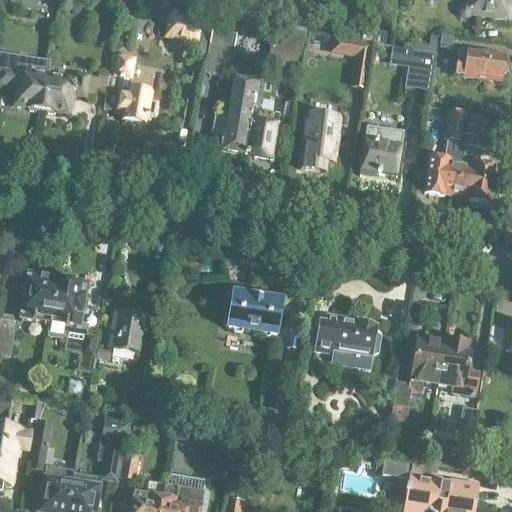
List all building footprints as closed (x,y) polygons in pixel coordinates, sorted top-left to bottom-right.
[(14,107),(43,111),(49,76),(20,71),(22,62),(1,59),(2,56),(0,56),(0,47),(1,40),(8,41),(12,22),(9,21),(12,9),(35,13),(38,0),(60,4),(60,0),(2,0),(0,13),(0,84),(17,87),(14,107)] [(169,0),(154,0),(153,8),(168,11),(169,0)] [(277,0),(273,29),(297,33),(301,0),(277,0)] [(301,0),(297,33),(304,34),(310,0),(301,0)] [(458,11),(457,14),(458,16),(459,18),(460,20),(462,21),(464,21),(467,21),(469,21),(471,20),(471,17),(511,22),(511,13),(511,3),(510,4),(510,0),(467,0),(467,4),(464,4),(462,5),(460,7),(458,9),(458,11)] [(120,19),(137,21),(137,7),(121,5),(120,19)] [(194,54),(207,56),(213,24),(214,20),(167,12),(163,40),(196,45),(194,54)] [(335,32),(350,35),(353,18),(338,15),(335,32)] [(204,76),(220,78),(225,47),(234,50),(238,29),(213,24),(207,56),(204,76)] [(273,29),(268,60),(299,66),(304,34),(297,33),(273,29)] [(415,46),(414,53),(435,56),(436,48),(438,39),(431,38),(429,48),(415,46)] [(441,41),(440,48),(439,50),(451,51),(453,39),(441,38),(441,41)] [(371,46),(358,44),(351,89),(364,91),(371,46)] [(394,49),(391,67),(408,70),(405,91),(430,95),(436,56),(435,56),(414,53),(410,52),(394,49)] [(454,78),(502,84),(503,77),(506,74),(507,68),(504,65),(506,57),(465,51),(465,52),(458,51),(454,78)] [(104,111),(124,115),(123,120),(125,120),(124,125),(135,127),(136,123),(147,125),(149,116),(157,118),(157,116),(158,116),(159,109),(159,108),(159,105),(151,103),(153,95),(129,90),(135,60),(112,57),(104,111)] [(49,76),(43,111),(45,112),(47,116),(53,117),(57,114),(71,116),(74,96),(96,99),(99,80),(91,79),(91,77),(78,75),(77,80),(49,76)] [(211,135),(225,137),(224,139),(222,139),(221,153),(245,157),(253,112),(258,113),(261,93),(258,92),(260,85),(258,85),(258,84),(235,80),(228,119),(214,117),(211,135)] [(278,128),(277,128),(279,117),(258,113),(253,112),(245,157),(273,161),(278,128)] [(462,147),(464,133),(465,132),(467,115),(447,112),(444,134),(449,134),(448,148),(450,148),(449,162),(430,159),(425,196),(445,199),(446,194),(458,195),(465,147),(462,147)] [(304,146),(300,174),(328,177),(329,168),(335,169),(342,120),(308,115),(307,125),(304,125),(301,146),(304,146)] [(467,115),(465,132),(464,133),(462,147),(465,147),(458,195),(469,197),(469,202),(489,205),(495,168),(473,165),(475,150),(483,151),(487,122),(468,120),(468,116),(467,115)] [(358,163),(360,166),(359,176),(377,179),(377,176),(395,179),(402,135),(366,129),(362,151),(360,154),(361,156),(362,157),(361,161),(360,161),(358,163)] [(37,321),(50,323),(50,321),(57,280),(29,275),(22,318),(37,321)] [(83,336),(87,337),(89,326),(79,325),(87,286),(57,280),(50,321),(50,323),(47,339),(62,341),(67,337),(73,339),(83,340),(83,336)] [(270,338),(276,339),(283,301),(232,293),(226,332),(232,332),(233,335),(240,336),(242,334),(260,337),(261,340),(268,341),(270,338)] [(115,312),(114,321),(109,347),(137,352),(143,317),(115,312)] [(314,354),(332,357),(330,368),(370,374),(373,357),(378,355),(379,345),(380,339),(376,336),(377,328),(355,324),(356,321),(327,316),(325,325),(319,324),(314,354)] [(16,324),(0,320),(0,359),(10,361),(16,324)] [(487,350),(506,353),(506,354),(511,354),(511,327),(509,328),(509,330),(490,328),(487,350)] [(288,332),(285,350),(298,351),(301,334),(288,332)] [(83,336),(83,340),(77,373),(93,376),(95,361),(96,351),(98,339),(87,337),(83,336)] [(393,402),(409,404),(410,394),(421,395),(423,385),(437,388),(445,342),(418,338),(411,387),(396,384),(393,402)] [(445,342),(437,388),(452,390),(452,394),(475,398),(478,375),(468,373),(472,346),(445,342)] [(107,364),(109,353),(96,351),(95,361),(107,364)] [(103,396),(92,394),(90,403),(102,405),(103,396)] [(0,417),(7,419),(10,400),(0,398),(0,417)] [(409,404),(393,402),(391,402),(388,423),(406,426),(409,404)] [(29,422),(37,423),(38,424),(42,406),(32,404),(29,422)] [(262,411),(256,440),(282,445),(287,416),(262,411)] [(98,482),(99,482),(117,486),(129,418),(106,414),(101,441),(106,442),(102,464),(99,480),(98,482)] [(192,416),(191,424),(202,426),(204,418),(192,416)] [(38,424),(37,423),(28,472),(43,474),(51,425),(38,424)] [(176,427),(174,442),(209,448),(211,434),(176,427)] [(9,487),(15,449),(26,451),(29,435),(0,430),(0,495),(1,496),(3,486),(9,487)] [(482,432),(474,430),(471,443),(480,444),(482,432)] [(468,445),(439,440),(435,465),(464,470),(468,445)] [(119,481),(135,483),(139,458),(123,455),(119,481)] [(381,477),(406,481),(409,464),(384,460),(381,477)] [(65,511),(72,476),(56,474),(56,482),(43,480),(37,511),(65,511)] [(72,476),(65,511),(94,511),(99,482),(98,482),(99,480),(72,476)] [(411,496),(409,507),(432,511),(433,511),(474,511),(477,498),(472,497),(473,491),(414,480),(412,491),(410,490),(409,496),(411,496)] [(130,511),(158,511),(160,499),(163,487),(147,484),(145,497),(133,495),(130,511)] [(200,511),(204,493),(163,487),(160,499),(158,511),(200,511)] [(229,501),(227,511),(240,511),(242,503),(229,501)]
